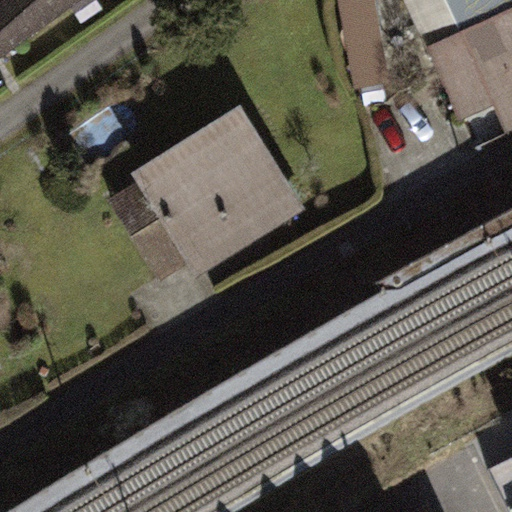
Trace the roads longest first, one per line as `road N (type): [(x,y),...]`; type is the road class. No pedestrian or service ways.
road 1 (residential): [(0,447),(511,174)]
road 2 (residential): [(0,124),(166,0)]
